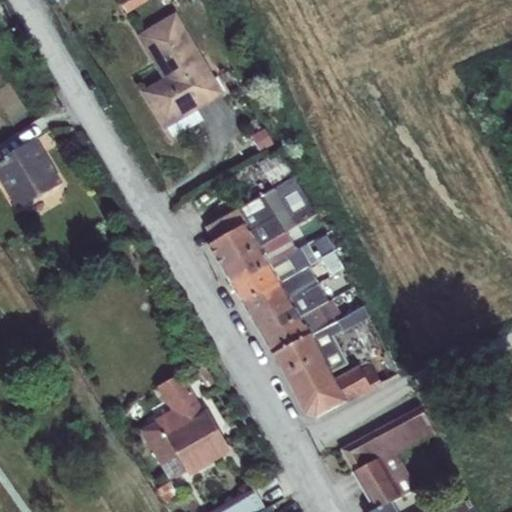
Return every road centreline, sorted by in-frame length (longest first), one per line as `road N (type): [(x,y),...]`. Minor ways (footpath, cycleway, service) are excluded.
road 1 (residential): [(294,450),(25,0)]
road 2 (unclassified): [(294,450),(434,371),(511,339)]
